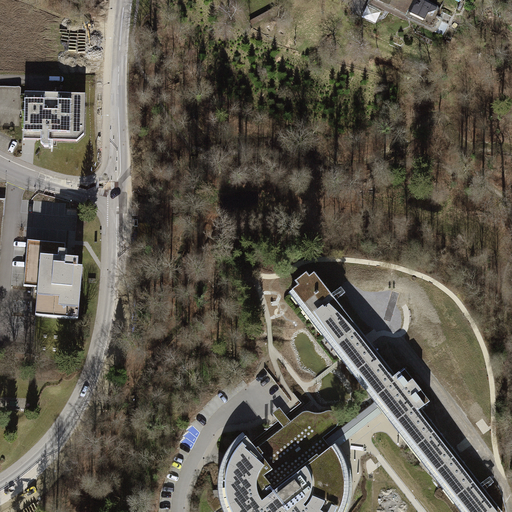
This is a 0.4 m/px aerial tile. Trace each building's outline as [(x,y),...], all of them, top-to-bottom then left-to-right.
[(379,0),(378,4),(412,20),(413,16),(420,0),(419,0),(379,0)] [(444,37),(453,17),(434,7),(433,0),(419,0),(420,0),(413,16),(439,29),(437,34),(444,37)] [(365,17),(380,19),(382,7),(367,5),(365,17)] [(88,98),(27,96),(25,142),(43,142),(43,147),(45,150),(51,150),(52,141),(78,142),(87,137),(88,98)] [(67,247),(28,243),(23,288),(40,290),(37,318),(85,322),(91,271),(86,271),(87,262),(74,261),(75,255),(66,254),(67,247)] [(298,286),(292,291),(378,400),(383,406),(466,511),(502,511),(421,409),(430,402),(404,370),(395,376),(314,273),(309,277),(306,273),(295,283),(298,286)] [(378,400),(326,442),(334,445),(354,430),(359,427),(358,426),(383,406),(378,400)] [(338,417),(337,414),(331,412),(327,412),(324,413),(321,414),(317,414),(313,413),(309,412),(306,412),(302,413),(256,449),(246,437),(243,440),(238,444),(235,448),(232,452),(229,457),(227,463),(225,468),(223,473),(222,481),(222,489),(223,497),(226,506),(228,511),(342,511),(344,509),(346,503),(348,495),(348,487),(348,481),(347,474),(346,469),(344,462),(341,457),(338,451),(334,445),(326,442),(323,438),(335,428),(338,425),(339,421),(338,417)]
